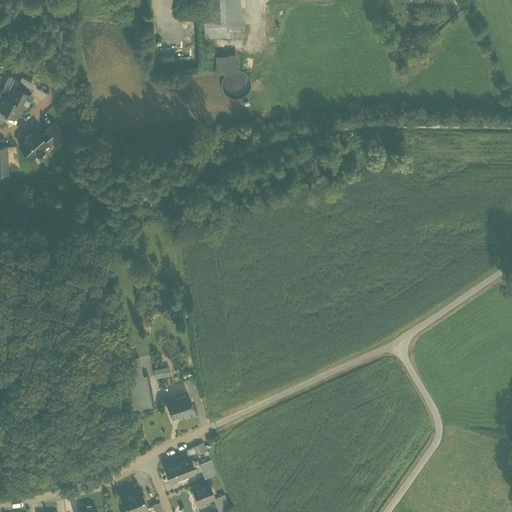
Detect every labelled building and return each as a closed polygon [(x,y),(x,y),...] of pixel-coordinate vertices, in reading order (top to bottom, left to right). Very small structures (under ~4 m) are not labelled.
[(238,0),(202,0),(203,19),(218,18),(241,17),(238,0)] [(243,23),(219,25),(218,18),(203,19),(204,35),(245,34),(243,23)] [(188,38),(159,39),(159,51),(188,51),(188,38)] [(237,52),(214,52),(214,67),(237,67),(237,52)] [(231,96),(236,96),(240,95),(244,92),(246,89),(248,85),(248,81),(247,77),(245,74),(241,71),(237,70),(233,70),(229,71),(226,74),(223,77),(222,82),(222,86),(224,90),(227,94),(231,96)] [(19,80),(11,76),(7,77),(4,84),(5,89),(8,90),(5,96),(23,106),(25,107),(29,101),(26,99),(28,94),(29,94),(16,87),(19,80)] [(33,88),(19,80),(16,87),(29,94),(30,93),(33,88)] [(23,106),(5,96),(2,94),(0,98),(0,108),(5,112),(5,113),(7,114),(13,117),(16,111),(19,113),(23,106)] [(65,136),(53,123),(43,131),(45,133),(51,141),(55,145),(65,136)] [(36,130),(30,135),(29,134),(24,139),(25,140),(19,144),(31,158),(37,153),(38,154),(43,149),(42,148),(48,143),(41,136),(36,130)] [(51,141),(45,133),(41,136),(48,143),(51,141)] [(125,360),(129,377),(137,375),(138,379),(145,378),(140,357),(125,360)] [(154,368),(155,377),(163,376),(163,371),(162,367),(154,368)] [(137,375),(129,377),(132,396),(134,406),(153,404),(148,378),(145,378),(138,379),(137,375)] [(188,394),(174,399),(173,395),(166,397),(171,412),(177,410),(179,416),(180,416),(179,415),(193,411),(194,411),(189,394),(188,394)] [(192,443),(195,452),(205,448),(202,439),(192,443)] [(190,456),(163,466),(169,480),(179,476),(180,479),(187,476),(186,474),(192,471),(194,468),(190,456)] [(210,458),(199,463),(202,470),(213,466),(210,458)] [(213,466),(202,470),(205,477),(216,472),(213,466)] [(209,481),(192,488),(197,501),(214,494),(209,481)] [(127,511),(136,508),(137,511),(147,507),(140,488),(120,496),(126,511),(127,511)] [(224,493),(213,497),(215,503),(226,499),(224,493)] [(226,499),(215,503),(218,510),(229,505),(226,499)] [(159,500),(152,503),(155,511),(163,511),(164,511),(159,500)]
